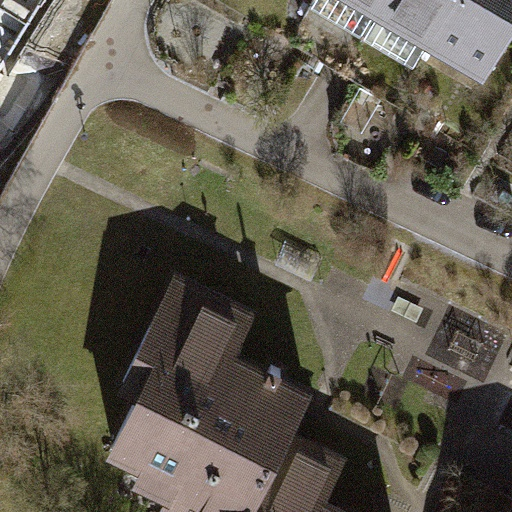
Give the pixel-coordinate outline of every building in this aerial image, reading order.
[(345,0),(379,20),(390,0),(345,0)] [(390,0),(379,20),(431,48),(457,0),(390,0)] [(511,0),(457,0),(431,48),(483,77),(511,25),(511,0)] [(0,97),(19,68),(0,55),(0,97)] [(239,511),(290,418),(299,401),(312,376),(240,337),(257,304),(179,263),(115,382),(133,391),(105,443),(139,462),(131,476),(164,494),(154,511),(239,511)] [(347,448),(290,418),(239,511),(383,511),(328,484),(347,448)]
